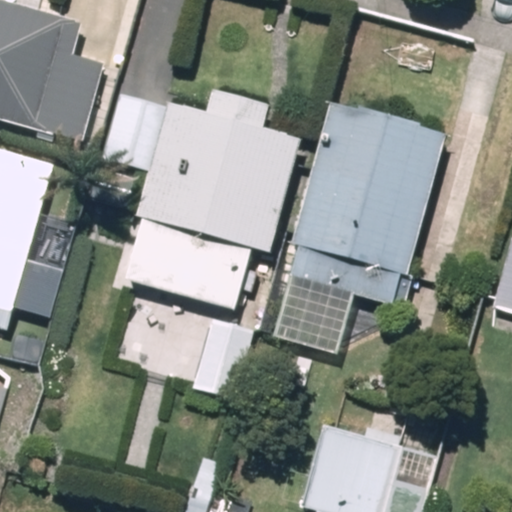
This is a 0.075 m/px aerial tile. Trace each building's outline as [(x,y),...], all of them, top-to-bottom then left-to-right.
[(0,0),(0,115),(88,139),(109,64),(79,56),(88,25),(0,0)] [(217,112),(179,101),(131,88),(109,165),(158,179),(130,280),(243,312),(260,250),(277,255),(309,139),(274,129),(280,107),(223,92),(217,112)] [(276,343),(347,363),(365,297),(408,309),(416,279),(443,286),(484,140),(343,101),(276,343)] [(0,307),(19,312),(60,165),(0,148),(0,307)] [(511,436),(511,364),(484,357),(464,431),(510,444),(511,436)] [(327,432),(312,506),(324,508),(323,511),(421,511),(434,454),(327,432)]
